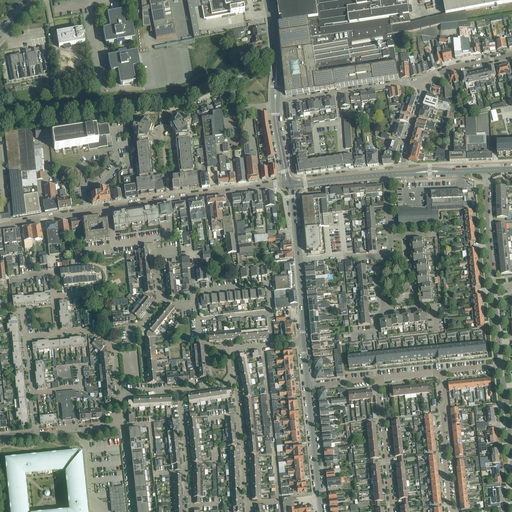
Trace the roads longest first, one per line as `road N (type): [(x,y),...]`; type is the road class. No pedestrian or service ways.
road 1 (residential): [(0,226),(289,184)]
road 2 (residential): [(274,49),(180,107),(0,124)]
road 3 (residential): [(436,332),(432,307),(385,309),(379,292),(390,250),(387,174)]
road 4 (residential): [(303,342),(289,184)]
road 5 (residential): [(274,102),(426,80)]
road 6 (residential): [(442,371),(451,511)]
road 7 (residential): [(248,511),(239,411),(228,378)]
road 8 (residential): [(392,511),(376,378)]
road 9 (residential): [(271,345),(264,284),(200,291)]
road 10 (residential): [(320,511),(307,386)]
road 11 (residential): [(188,511),(178,389)]
